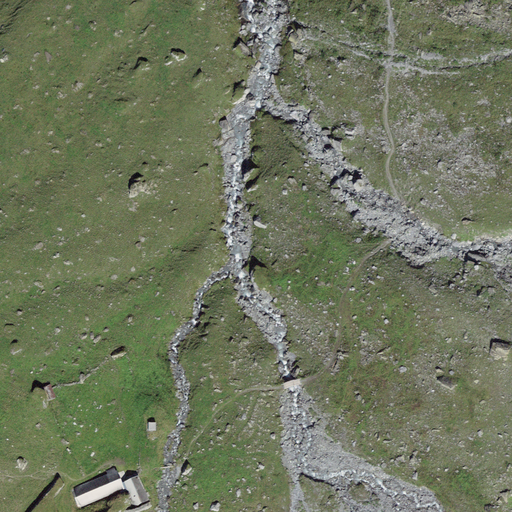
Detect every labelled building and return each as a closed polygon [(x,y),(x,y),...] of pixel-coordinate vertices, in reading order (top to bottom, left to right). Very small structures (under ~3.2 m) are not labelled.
[(49,387),(43,389),(47,398),(53,396),(49,387)] [(96,482),(103,499),(126,489),(119,472),(96,482)] [(132,494),(146,488),(142,477),(128,483),(132,494)] [(73,492),(80,509),(103,499),(96,482),(73,492)] [(137,505),(151,499),(146,488),(132,494),(137,505)]
